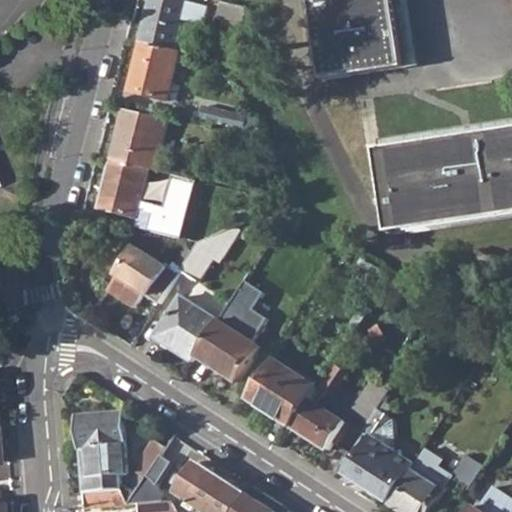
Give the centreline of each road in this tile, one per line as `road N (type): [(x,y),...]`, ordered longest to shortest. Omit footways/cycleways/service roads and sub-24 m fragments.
road 1 (residential): [(348,511),(99,350),(42,338)]
road 2 (residential): [(42,338),(44,251),(105,0)]
road 3 (residential): [(42,338),(33,366),(44,511)]
